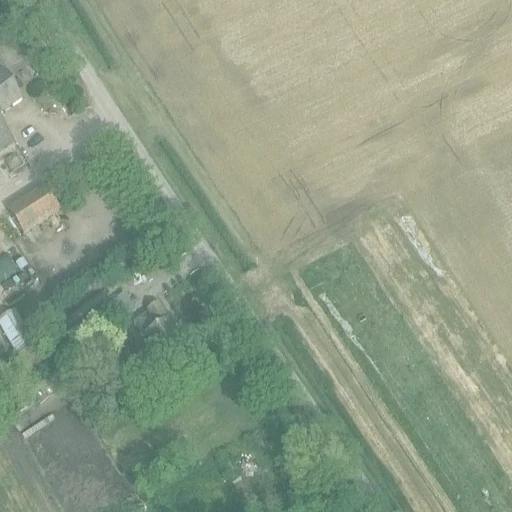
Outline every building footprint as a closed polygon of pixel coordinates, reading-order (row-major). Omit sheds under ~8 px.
[(0,151),(14,142),(0,119),(0,116),(22,102),(4,73),(0,75),(0,151)] [(22,236),(43,223),(59,212),(44,188),(7,212),(22,236)] [(90,361),(82,349),(137,313),(126,296),(104,311),(105,312),(54,346),(71,373),(90,361)] [(157,305),(145,312),(147,315),(133,324),(143,338),(144,337),(162,365),(188,348),(169,319),(167,320),(157,305)] [(0,328),(17,357),(36,345),(17,312),(0,321),(0,328)]
